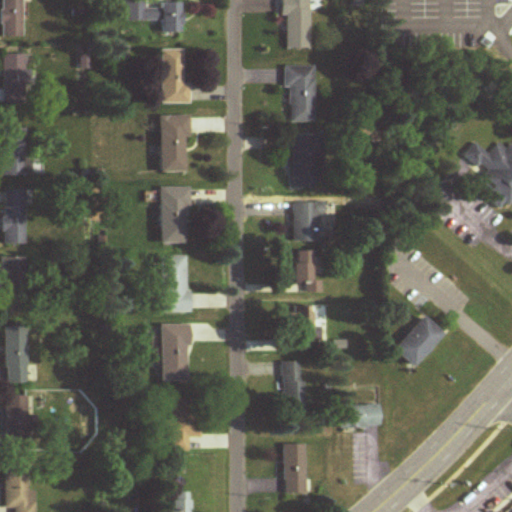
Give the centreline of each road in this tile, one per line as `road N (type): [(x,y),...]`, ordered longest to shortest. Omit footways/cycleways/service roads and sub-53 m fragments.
road 1 (residential): [(232,0),(237,511)]
road 2 (secondary): [(511,371),(368,511)]
